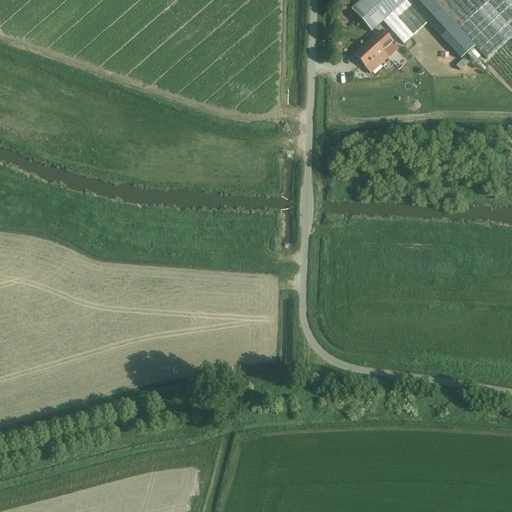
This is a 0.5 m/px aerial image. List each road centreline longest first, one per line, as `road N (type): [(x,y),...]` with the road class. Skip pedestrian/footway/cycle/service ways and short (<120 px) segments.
road 1 (unclassified): [(511,393),(337,366),(303,322),(315,0)]
road 2 (track): [(222,404),(0,454)]
